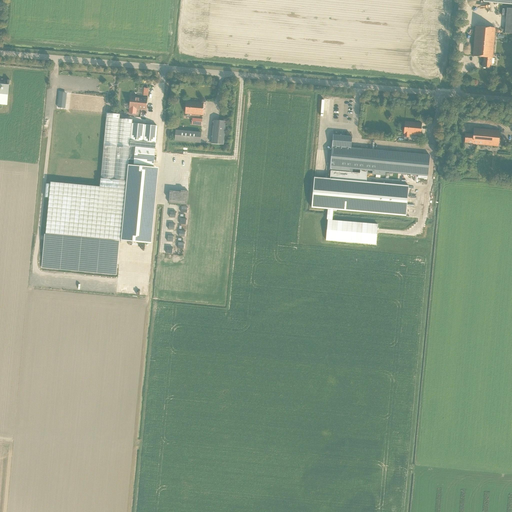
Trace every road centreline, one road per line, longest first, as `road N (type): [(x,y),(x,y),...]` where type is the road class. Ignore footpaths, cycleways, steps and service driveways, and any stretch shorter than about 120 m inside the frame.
road 1 (unclassified): [(511,102),(0,54)]
road 2 (track): [(136,511),(166,185),(168,70)]
road 3 (track): [(57,60),(35,266),(44,276),(112,284)]
